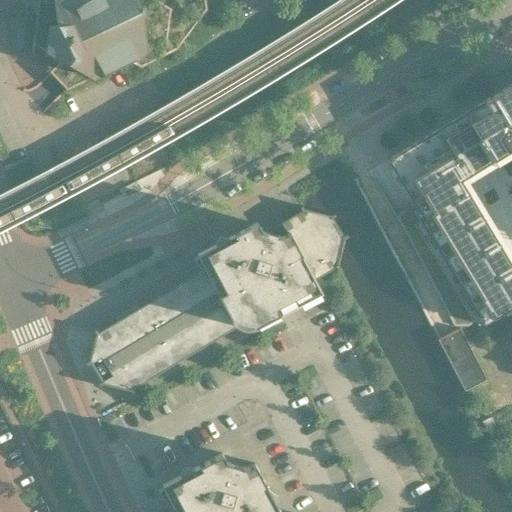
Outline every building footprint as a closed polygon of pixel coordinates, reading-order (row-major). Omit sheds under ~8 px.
[(38,0),(31,54),(67,90),(128,61),(140,67),(176,49),(206,10),(204,0),(38,0)] [(398,153),(386,160),(387,161),(399,182),(414,205),(405,210),(396,216),(395,217),(404,232),(429,279),(454,327),(467,327),(479,320),(483,326),(484,328),(499,319),(511,311),(511,83),(501,91),(483,101),(440,128),(407,147),(398,153)] [(241,327),(243,328),(245,328),(248,328),(250,328),(253,328),(255,327),(257,326),(321,292),(315,280),(336,267),(338,270),(340,269),(338,266),(345,239),(348,237),(347,235),(343,237),(332,218),(335,216),(334,214),(331,216),(304,209),(302,206),(300,208),(302,211),(281,223),(287,233),(281,236),(261,230),(257,222),(229,237),(229,236),(219,235),(215,244),(197,253),(205,269),(98,333),(96,330),(94,331),(96,334),(89,362),(86,363),(87,366),(91,364),(102,382),(98,384),(100,386),(103,384),(130,391),(132,394),(134,393),(132,390),(239,326),(241,327)] [(465,392),(466,391),(486,380),(470,349),(459,329),(458,330),(459,331),(455,333),(440,341),(439,341),(464,391),(465,392)] [(493,443),(496,442),(502,439),(490,418),(484,421),(482,422),(493,443)] [(162,485),(175,511),(279,511),(277,506),(277,497),(270,492),(269,492),(254,464),(246,468),(226,462),(222,453),(193,469),(193,468),(184,468),(179,476),(162,485)]
